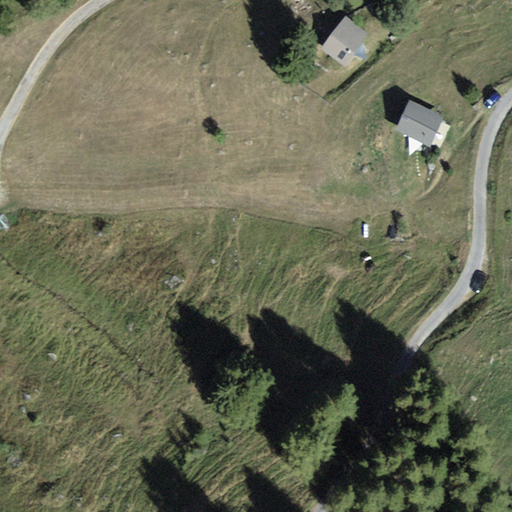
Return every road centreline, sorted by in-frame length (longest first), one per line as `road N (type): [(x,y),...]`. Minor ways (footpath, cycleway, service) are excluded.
road 1 (track): [(511,102),(489,146),(473,253),(407,353),(375,446),(319,511)]
road 2 (track): [(0,131),(27,69),(94,0)]
